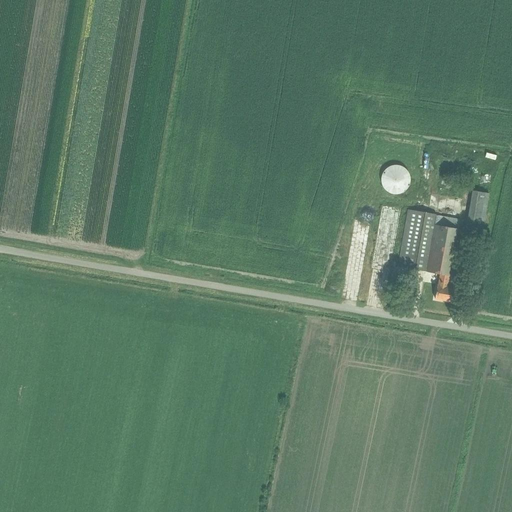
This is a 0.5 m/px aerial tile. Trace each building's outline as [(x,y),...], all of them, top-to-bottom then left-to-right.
[(409,184),(410,180),(409,175),(407,171),(404,168),(400,166),(395,165),(391,166),(387,168),(384,171),(382,175),(381,180),(382,184),(384,189),(387,192),(391,194),(395,195),(400,194),(404,192),(407,189),(409,184)] [(473,191),(466,232),(482,235),(489,193),(473,191)] [(440,274),(450,276),(461,220),(409,210),(400,257),(398,266),(440,274)] [(386,248),(373,248),(373,257),(373,265),(387,264),(386,248)] [(450,276),(440,274),(438,284),(435,299),(452,302),(454,289),(447,288),(450,276)]
